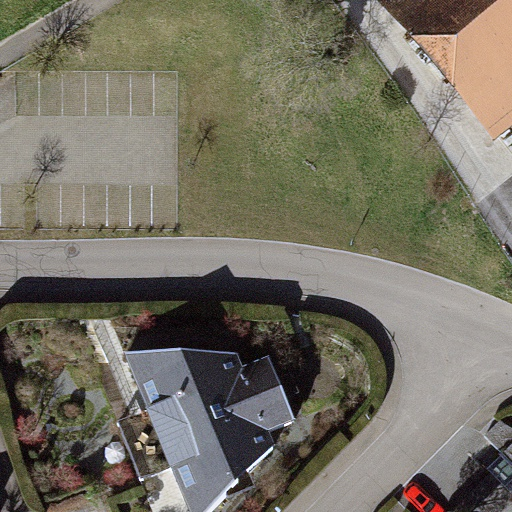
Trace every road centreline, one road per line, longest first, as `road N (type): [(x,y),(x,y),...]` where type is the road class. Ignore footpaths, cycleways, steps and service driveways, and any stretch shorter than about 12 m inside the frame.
road 1 (residential): [(470,318),(381,288),(252,270),(0,267)]
road 2 (residential): [(342,511),(416,440),(440,401),(470,318)]
